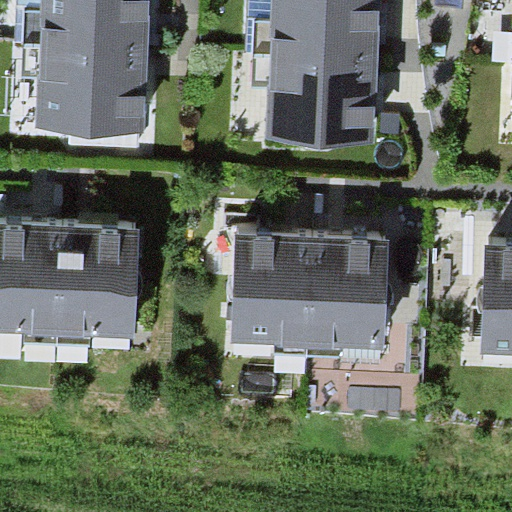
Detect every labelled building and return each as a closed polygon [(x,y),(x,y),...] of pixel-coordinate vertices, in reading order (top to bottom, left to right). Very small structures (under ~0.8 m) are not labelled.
[(148,0),(38,0),(34,112),(144,116),(148,0)] [(379,0),(269,0),(265,122),(375,126),(379,0)] [(143,213),(0,207),(0,317),(139,323),(143,213)] [(389,226),(235,219),(230,329),(385,336),(389,226)] [(511,230),(485,229),(481,339),(511,340),(511,230)]
